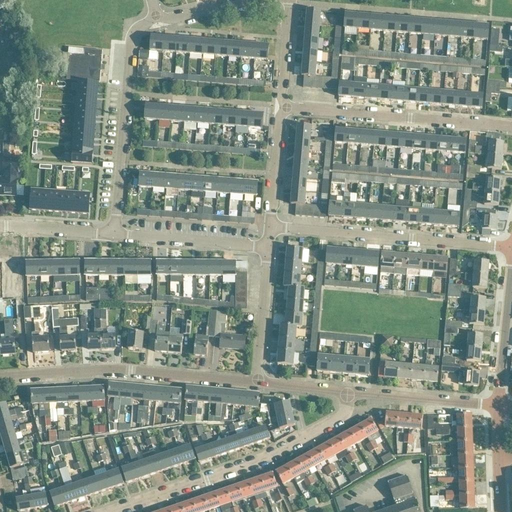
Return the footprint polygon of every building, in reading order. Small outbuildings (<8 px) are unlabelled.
[(306,24),(320,25),(321,12),(307,11),(306,24)] [(358,30),(359,15),(346,14),(344,29),(358,30)] [(371,32),(372,16),(359,15),(358,30),(371,32)] [(383,33),(385,18),(372,16),(371,32),(383,33)] [(396,34),(398,19),(385,18),(383,33),(396,34)] [(409,35),(411,20),(398,19),(396,34),(409,35)] [(422,36),(424,21),(411,20),(409,35),(422,36)] [(435,37),(437,22),(424,21),(422,36),(435,37)] [(448,38),(449,23),(437,22),(435,37),(448,38)] [(461,39),(462,24),(449,23),(448,38),(461,39)] [(319,38),(320,25),(306,24),(305,37),(319,38)] [(474,40),(475,25),(462,24),(461,39),(474,40)] [(475,25),(474,40),(487,42),(489,26),(475,25)] [(164,53),(165,38),(151,37),(150,52),(164,53)] [(318,51),(319,38),(305,37),(304,50),(318,51)] [(176,54),(178,39),(165,38),(164,53),(176,54)] [(189,55),(191,40),(178,39),(176,54),(189,55)] [(202,56),(204,41),(191,40),(189,55),(202,56)] [(215,57),(217,42),(204,41),(202,56),(215,57)] [(228,58),(229,43),(217,42),(215,57),(228,58)] [(241,59),(242,44),(229,43),(228,58),(241,59)] [(254,60),(255,45),(242,44),(241,59),(254,60)] [(255,45),(254,60),(267,61),(269,46),(255,45)] [(369,52),(368,58),(381,59),(382,53),(378,53),(369,52),(369,48),(369,52)] [(102,52),(92,51),(85,50),(84,56),(69,54),(67,80),(100,83),(102,52)] [(317,65),(318,51),(304,50),(302,63),(317,65)] [(166,56),(155,56),(155,65),(166,65),(166,56)] [(316,77),(317,65),(302,63),(301,77),(304,77),(311,77),(316,77)] [(79,84),(78,96),(97,97),(98,85),(79,84)] [(352,99),(353,85),(340,84),(339,98),(352,99)] [(365,100),(366,86),(353,85),(352,99),(365,100)] [(378,101),(379,87),(366,86),(365,100),(378,101)] [(391,102),(392,88),(379,87),(378,101),(391,102)] [(404,103),(405,89),(392,88),(391,102),(404,103)] [(417,104),(418,90),(405,89),(404,103),(417,104)] [(500,96),(501,90),(488,89),(486,103),(490,103),(491,95),(500,96)] [(430,106),(431,92),(418,90),(417,104),(430,106)] [(443,107),(444,93),(431,92),(430,106),(443,107)] [(455,108),(457,94),(444,93),(443,107),(455,108)] [(468,109),(470,95),(457,94),(455,108),(468,109)] [(470,95),(468,109),(482,110),(483,96),(470,95)] [(78,96),(77,107),(96,108),(97,97),(78,96)] [(158,122),(159,107),(146,105),(145,121),(158,122)] [(77,107),(76,118),(95,120),(96,108),(77,107)] [(171,123),(172,108),(159,107),(158,122),(171,123)] [(184,124),(185,109),(172,108),(171,123),(184,124)] [(197,125),(198,110),(185,109),(184,124),(197,125)] [(210,126),(211,111),(198,110),(197,125),(210,126)] [(223,127),(224,112),(211,111),(210,126),(223,127)] [(236,128),(237,113),(224,112),(223,127),(236,128)] [(249,129),(250,114),(237,113),(236,128),(249,129)] [(250,114),(249,129),(262,130),(263,115),(250,114)] [(76,118),(75,130),(95,131),(95,120),(76,118)] [(296,140),(310,141),(311,128),(297,126),(296,140)] [(326,142),(332,143),(333,130),(327,129),(327,133),(324,132),(324,135),(323,135),(323,139),(315,138),(314,141),(326,142)] [(75,130),(74,141),(94,143),(95,131),(75,130)] [(348,145),(349,131),(336,130),(335,144),(348,145)] [(361,146),(362,132),(349,131),(348,145),(361,146)] [(374,147),(375,133),(362,132),(361,146),(374,147)] [(387,148),(388,134),(375,133),(374,147),(387,148)] [(400,149),(401,135),(388,134),(387,148),(400,149)] [(488,156),(503,158),(504,136),(487,134),(487,141),(489,142),(489,149),(476,149),(477,142),(470,142),(469,155),(488,156)] [(413,150),(414,136),(401,135),(400,149),(413,150)] [(426,151),(427,137),(414,136),(413,150),(426,151)] [(439,153),(440,139),(427,137),(426,151),(439,153)] [(452,154),(453,140),(440,139),(439,153),(452,154)] [(309,154),(310,141),(296,140),(295,153),(309,154)] [(453,140),(452,154),(465,155),(466,141),(453,140)] [(74,141),(74,153),(93,154),(94,143),(74,141)] [(74,153),(73,164),(92,166),(93,154),(74,153)] [(308,167),(309,154),(295,153),(294,166),(308,167)] [(502,170),(503,158),(488,156),(487,169),(502,170)] [(1,179),(0,186),(0,188),(0,195),(17,197),(17,181),(17,174),(18,174),(19,160),(4,159),(3,173),(5,173),(5,179),(1,179)] [(385,175),(385,169),(386,162),(373,161),(372,168),(372,174),(385,175)] [(346,166),(347,162),(346,166),(333,165),(332,171),(346,172),(346,166)] [(346,166),(346,172),(359,173),(360,163),(359,167),(353,167),(346,166)] [(372,174),(372,168),(366,168),(366,164),(360,163),(359,173),(372,174)] [(307,180),(308,167),(294,166),(293,179),(307,180)] [(450,175),(449,181),(463,182),(463,176),(460,175),(460,167),(451,166),(450,175)] [(153,189),(154,175),(140,174),(139,188),(153,189)] [(345,184),(346,175),(332,174),(332,183),(345,185),(345,184)] [(165,190),(167,176),(154,175),(153,189),(165,190)] [(358,182),(359,176),(346,175),(345,184),(358,185),(358,182)] [(178,191),(180,177),(167,176),(165,190),(178,191)] [(371,187),(372,177),(359,176),(358,182),(371,183),(370,187),(371,187)] [(191,192),(192,178),(180,177),(178,191),(191,192)] [(384,184),(384,178),(372,177),(371,187),(375,187),(375,184),(384,184)] [(204,193),(205,179),(192,178),(191,192),(204,193)] [(397,186),(397,179),(384,178),(384,184),(384,188),(387,188),(388,185),(397,186)] [(217,194),(218,180),(205,179),(204,193),(217,194)] [(306,193),(307,180),(293,179),(292,192),(306,193)] [(479,192),(499,194),(501,180),(487,179),(486,186),(473,185),(472,191),(479,192)] [(230,195),(231,181),(218,180),(217,194),(230,195)] [(243,196),(244,182),(231,181),(230,195),(243,196)] [(244,182),(243,196),(257,197),(258,183),(244,182)] [(357,189),(355,200),(362,201),(364,190),(357,189)] [(32,192),(31,211),(43,212),(44,192),(32,192)] [(44,192),(43,212),(54,213),(55,193),(44,192)] [(305,205),(306,193),(292,192),(291,205),(296,205),(302,205),(305,205)] [(498,207),(499,194),(479,192),(478,198),(485,199),(485,206),(498,207)] [(55,193),(54,213),(65,213),(67,194),(55,193)] [(67,194),(65,213),(77,214),(78,195),(67,194)] [(78,195),(77,214),(88,215),(90,196),(78,195)] [(329,208),(329,217),(342,219),(343,204),(337,204),(337,198),(330,197),(330,203),(329,208)] [(343,204),(342,219),(355,220),(356,205),(350,205),(350,199),(344,198),(343,204)] [(381,222),(382,208),(383,200),(370,199),(369,207),(368,221),(381,222)] [(248,202),(248,213),(258,213),(258,202),(248,202)] [(368,221),(369,207),(356,205),(355,220),(368,221)] [(177,214),(176,219),(189,220),(190,215),(190,207),(185,207),(185,208),(185,214),(177,214)] [(177,214),(177,208),(176,214),(164,213),(163,218),(176,219),(177,214)] [(202,221),(203,208),(198,208),(197,215),(190,215),(189,220),(202,221)] [(215,222),(216,217),(203,216),(204,208),(203,208),(202,221),(215,222)] [(394,223),(395,209),(382,208),(381,222),(394,223)] [(407,224),(408,210),(395,209),(394,223),(407,224)] [(420,225),(421,211),(408,210),(407,224),(420,225)] [(477,210),(476,216),(480,222),(483,222),(482,230),(496,232),(497,218),(495,218),(496,212),(477,210)] [(433,226),(434,212),(421,211),(420,225),(433,226)] [(445,227),(447,213),(434,212),(433,226),(445,227)] [(447,213),(445,227),(459,228),(460,214),(447,213)] [(286,262),(302,263),(302,260),(303,250),(287,249),(286,262)] [(339,265),(341,251),(328,249),(326,264),(339,265)] [(352,266),(353,252),(341,251),(339,265),(352,266)] [(365,267),(366,253),(353,252),(352,266),(365,267)] [(366,253),(365,267),(378,268),(379,254),(366,253)] [(394,275),(396,255),(382,254),(380,274),(394,275)] [(408,270),(409,256),(396,255),(394,275),(407,276),(407,270),(408,270)] [(11,256),(1,256),(2,277),(12,277),(11,256)] [(21,256),(11,256),(12,277),(21,276),(21,270),(22,270),(22,263),(21,263),(21,256)] [(408,270),(407,270),(407,276),(420,277),(420,271),(421,271),(422,257),(409,256),(408,270)] [(433,272),(435,259),(422,257),(421,271),(433,272)] [(435,259),(433,272),(447,273),(448,260),(435,259)] [(40,277),(53,277),(53,262),(40,263),(40,277)] [(53,277),(66,277),(66,262),(53,262),(53,277)] [(66,262),(66,277),(80,277),(79,262),(66,262)] [(99,277),(99,262),(85,262),(85,277),(99,277)] [(112,277),(112,262),(99,262),(99,277),(112,277)] [(125,277),(125,262),(112,262),(112,277),(125,277)] [(138,277),(138,262),(125,262),(125,277),(138,277)] [(138,262),(138,277),(151,277),(151,262),(138,262)] [(171,276),(171,262),(157,262),(157,276),(171,276)] [(184,263),(172,263),(171,262),(171,276),(183,276),(184,263)] [(301,276),(302,263),(286,262),(285,275),(301,276)] [(466,274),(488,276),(489,263),(475,262),(474,270),(467,269),(466,274)] [(27,278),(40,277),(40,263),(27,263),(27,278)] [(197,263),(187,263),(184,263),(183,276),(197,277),(197,263)] [(210,263),(202,263),(197,263),(197,277),(210,277),(210,263)] [(223,263),(217,263),(210,263),(210,277),(223,277),(223,263)] [(236,263),(232,263),(223,263),(223,277),(236,277),(236,275),(236,269),(236,263)] [(487,290),(488,276),(466,274),(465,274),(465,281),(473,282),(473,289),(487,290)] [(300,288),(301,276),(285,275),(284,288),(305,289),(300,288)] [(449,291),(462,292),(462,286),(453,285),(454,281),(450,280),(449,291)] [(210,283),(209,296),(217,296),(217,284),(210,283)] [(304,302),(305,289),(284,288),(289,288),(288,301),(304,302)] [(98,302),(99,289),(86,289),(86,302),(98,302)] [(112,302),(112,296),(99,296),(99,289),(98,302),(112,302)] [(461,298),(462,292),(449,291),(447,310),(455,310),(456,300),(454,300),(454,298),(461,298)] [(170,303),(170,297),(162,296),(162,293),(157,293),(156,302),(170,303)] [(235,311),(235,305),(235,299),(236,298),(231,297),(230,304),(222,303),(222,309),(235,311)] [(464,311),(485,313),(486,300),(472,299),(472,305),(464,305),(464,311)] [(303,315),(304,302),(288,301),(287,314),(303,315)] [(40,308),(33,309),(34,319),(41,319),(40,308)] [(58,309),(52,310),(53,329),(60,328),(61,352),(76,351),(75,337),(67,338),(67,328),(78,327),(78,319),(59,321),(58,309)] [(102,350),(101,321),(100,310),(95,310),(95,329),(94,329),(94,336),(89,336),(89,350),(102,350)] [(484,326),(485,313),(464,311),(464,318),(471,318),(470,325),(484,326)] [(215,338),(218,312),(211,312),(209,329),(204,328),(203,337),(196,336),(194,356),(207,358),(209,338),(215,338)] [(218,312),(215,338),(221,339),(220,349),(244,351),(246,338),(225,336),(227,313),(218,312)] [(302,327),(303,315),(287,314),(286,326),(281,326),(296,327),(296,326),(302,327)] [(5,321),(6,329),(7,342),(0,342),(0,349),(1,357),(15,356),(13,321),(5,321)] [(101,321),(102,350),(115,350),(115,336),(108,336),(108,329),(107,329),(106,321),(101,321)] [(169,354),(170,339),(163,339),(165,327),(157,326),(158,322),(151,321),(150,330),(150,334),(157,334),(156,338),(155,353),(169,354)] [(49,353),(49,343),(48,338),(40,339),(39,324),(31,325),(33,354),(49,353)] [(295,340),(296,327),(281,326),(280,339),(295,340)] [(473,331),(458,329),(446,328),(444,346),(450,346),(451,335),(469,336),(469,335),(473,336),(473,331)] [(143,334),(128,332),(127,341),(129,341),(128,350),(142,351),(143,334)] [(170,339),(169,354),(181,355),(182,345),(183,341),(182,341),(183,336),(177,335),(170,335),(169,339),(170,339)] [(483,336),(473,336),(469,335),(469,336),(468,348),(482,349),(483,336)] [(393,338),(389,338),(383,337),(382,347),(392,348),(393,338)] [(294,353),(295,340),(280,339),(279,352),(294,353)] [(428,349),(429,341),(415,340),(415,344),(427,346),(427,349),(428,349)] [(429,341),(428,349),(440,351),(441,342),(429,341)] [(481,363),(482,349),(468,348),(466,362),(481,363)] [(293,366),(294,353),(279,352),(277,365),(293,366)] [(330,373),(332,357),(318,356),(317,372),(330,373)] [(343,375),(344,358),(332,357),(330,373),(343,375)] [(442,364),(455,366),(456,358),(442,357),(442,364)] [(355,376),(357,359),(344,358),(343,375),(355,376)] [(357,359),(355,376),(369,377),(370,360),(357,359)] [(426,368),(425,367),(418,367),(419,361),(413,361),(413,366),(411,381),(424,382),(426,368)] [(426,368),(424,382),(437,383),(439,369),(431,368),(432,363),(426,362),(425,367),(426,368)] [(398,379),(400,365),(380,363),(379,377),(398,379)] [(461,366),(455,366),(442,364),(441,373),(447,373),(448,371),(459,372),(460,372),(461,366)] [(411,381),(413,366),(400,365),(398,379),(411,381)] [(480,374),(460,372),(459,372),(458,385),(464,385),(464,386),(479,387),(480,374)] [(121,400),(122,386),(110,384),(108,399),(114,399),(113,411),(115,411),(119,412),(120,405),(120,400),(121,400)] [(132,401),(134,387),(122,386),(121,400),(132,401)] [(144,402),(146,388),(134,387),(132,401),(144,402)] [(104,388),(92,389),(92,403),(97,403),(105,403),(104,398),(104,388)] [(156,403),(158,389),(146,388),(144,402),(144,408),(143,414),(148,415),(149,403),(156,403)] [(198,403),(199,389),(187,388),(186,402),(192,403),(191,415),(197,416),(197,409),(198,403)] [(80,389),(68,390),(68,404),(69,404),(80,404),(80,389)] [(80,404),(92,403),(92,389),(80,389),(80,404)] [(168,404),(170,390),(158,389),(156,403),(168,404)] [(210,405),(211,390),(199,389),(198,403),(210,405)] [(49,405),(56,405),(56,390),(44,391),(45,418),(50,417),(49,405)] [(64,410),(64,416),(69,416),(69,410),(69,404),(68,404),(68,390),(56,390),(56,405),(57,405),(57,411),(64,410)] [(170,390),(168,404),(181,406),(182,391),(170,390)] [(221,418),(223,392),(211,390),(210,405),(216,405),(215,417),(209,417),(208,423),(220,424),(220,418),(221,418)] [(40,418),(45,418),(44,391),(31,392),(32,406),(39,406),(40,418)] [(234,407),(235,393),(223,392),(221,418),(226,418),(227,406),(234,407)] [(245,414),(247,394),(235,393),(234,407),(240,407),(239,413),(245,414)] [(247,394),(245,414),(246,408),(258,409),(259,395),(247,394)] [(266,420),(292,415),(289,403),(274,406),(276,412),(270,414),(269,406),(261,405),(260,414),(265,414),(266,420)] [(0,419),(10,417),(16,415),(22,413),(29,411),(28,407),(9,413),(6,404),(0,405),(0,419)] [(398,428),(399,415),(386,414),(386,420),(377,425),(380,429),(385,427),(398,428)] [(292,415),(266,420),(268,426),(273,425),(278,423),(280,430),(295,427),(292,415)] [(410,429),(411,416),(399,415),(398,428),(410,429)] [(411,416),(410,429),(422,430),(423,417),(411,416)] [(457,431),(472,431),(472,416),(457,416),(453,417),(453,423),(457,423),(458,427),(452,427),(452,424),(439,424),(439,417),(428,417),(428,430),(452,429),(452,432),(457,431)] [(0,432),(13,429),(10,417),(0,419),(0,432)] [(371,420),(361,426),(368,439),(371,444),(370,444),(374,451),(378,449),(374,442),(381,438),(378,433),(376,429),(371,420)] [(228,454),(242,449),(235,431),(233,425),(228,426),(231,432),(227,434),(229,440),(223,442),(228,454)] [(207,441),(205,434),(202,426),(196,427),(199,437),(201,436),(203,442),(194,445),(196,451),(195,451),(199,464),(214,459),(209,446),(209,447),(207,441)] [(358,445),(368,439),(361,426),(351,432),(358,445)] [(251,432),(256,445),(270,440),(266,427),(251,432)] [(0,433),(3,445),(17,441),(13,429),(0,432),(0,433)] [(147,432),(150,439),(152,446),(156,444),(152,431),(147,431),(147,432)] [(452,445),(458,445),(473,444),(472,431),(457,431),(458,441),(452,441),(452,445)] [(244,435),(237,437),(242,449),(256,445),(251,432),(244,435)] [(347,450),(358,445),(351,432),(340,438),(347,450)] [(70,440),(70,433),(58,434),(59,441),(70,440)] [(336,457),(347,450),(340,438),(329,444),(336,457)] [(7,457),(20,453),(17,441),(3,445),(7,457)] [(214,459),(228,454),(223,442),(209,446),(214,459)] [(71,443),(59,445),(63,457),(72,454),(70,448),(73,447),(71,443)] [(440,443),(428,444),(428,457),(432,457),(432,450),(440,450),(440,443)] [(325,463),(336,457),(329,444),(318,450),(325,463)] [(376,454),(370,444),(366,446),(370,453),(374,451),(376,454)] [(458,458),(473,458),(473,444),(458,445),(458,454),(449,454),(449,457),(452,457),(452,459),(458,458)] [(149,477),(144,462),(138,464),(134,452),(133,452),(131,446),(127,447),(129,453),(133,466),(132,466),(137,481),(149,477)] [(179,450),(184,465),(195,461),(190,446),(179,450)] [(62,456),(59,447),(51,449),(54,458),(62,456)] [(172,469),(184,465),(179,450),(167,454),(172,469)] [(315,468),(325,463),(318,450),(308,455),(315,468)] [(20,453),(7,457),(9,463),(6,463),(8,468),(10,468),(11,470),(11,473),(25,469),(24,466),(20,453)] [(161,473),(172,469),(167,454),(156,458),(161,473)] [(381,459),(385,465),(393,460),(390,454),(381,459)] [(309,472),(315,468),(308,455),(297,462),(311,486),(315,483),(309,472)] [(349,465),(354,462),(350,455),(345,458),(349,465)] [(149,477),(161,473),(156,458),(144,462),(149,477)] [(459,472),(474,471),(473,458),(458,458),(459,467),(453,468),(453,472),(459,472)] [(307,488),(311,486),(297,462),(287,467),(294,480),(295,480),(297,485),(303,481),(307,488)] [(328,467),(332,474),(336,472),(332,465),(328,467)] [(126,484),(137,481),(132,466),(122,470),(126,484)] [(66,467),(59,470),(61,476),(66,489),(62,490),(66,505),(67,505),(77,501),(66,467)] [(283,486),(294,480),(287,467),(276,473),(283,486)] [(25,469),(11,473),(13,482),(24,480),(26,491),(23,492),(24,499),(16,500),(18,511),(22,511),(33,510),(30,491),(29,486),(28,479),(26,469),(25,469)] [(107,475),(112,489),(124,485),(119,471),(107,475)] [(459,483),(474,482),(474,471),(459,472),(459,483)] [(359,473),(352,476),(355,482),(361,478),(359,473)] [(101,493),(112,489),(107,475),(96,479),(101,493)] [(260,479),(265,493),(277,489),(273,475),(260,479)] [(416,501),(407,476),(388,483),(396,507),(381,511),(368,511),(367,507),(353,511),(420,511),(416,501)] [(89,497),(101,493),(96,479),(84,483),(89,497)] [(254,497),(265,493),(260,479),(249,483),(254,497)] [(460,496),(474,495),(474,482),(459,483),(460,496)] [(78,501),(89,497),(84,483),(73,487),(78,501)] [(243,500),(254,497),(249,483),(238,486),(243,500)] [(231,504),(243,500),(238,486),(227,490),(231,504)] [(44,489),(30,491),(33,510),(48,507),(46,498),(46,495),(45,495),(44,489)] [(55,509),(66,505),(62,490),(50,494),(55,509)] [(220,508),(231,504),(227,490),(215,494),(220,508)] [(208,511),(220,508),(215,494),(203,498),(208,511)] [(474,495),(460,496),(460,510),(475,509),(474,495)] [(438,497),(430,498),(431,508),(439,508),(438,497)] [(195,511),(208,511),(203,498),(192,502),(195,511)] [(317,504),(314,499),(306,503),(309,508),(317,504)] [(183,511),(195,511),(192,502),(181,506),(183,511)]
